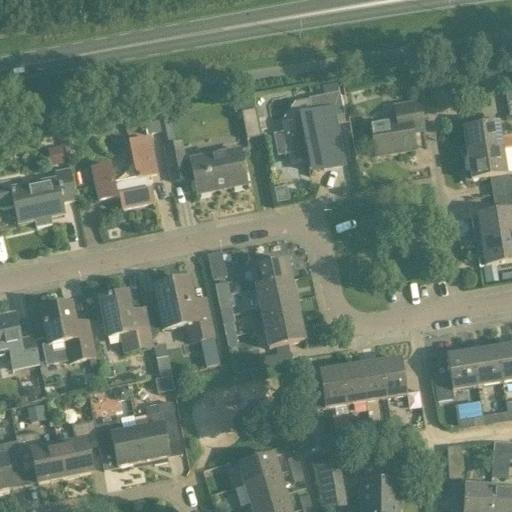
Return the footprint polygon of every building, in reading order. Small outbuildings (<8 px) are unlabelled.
[(291,167),(309,164),(321,161),(323,172),(343,168),(333,120),(343,118),(338,94),(308,101),(311,115),(299,117),(300,122),(282,126),(284,134),(272,137),(276,159),(289,156),(291,167)] [(393,108),(395,122),(370,126),(375,158),(415,152),(412,136),(422,135),(418,104),(393,108)] [(254,112),(240,114),(246,142),(260,139),(254,112)] [(168,114),(157,117),(164,148),(161,148),(169,186),(188,182),(181,144),(174,145),(168,114)] [(460,159),(466,158),(502,152),(498,126),(495,127),(493,118),(467,122),(468,131),(462,132),(464,149),(459,150),(460,159)] [(96,205),(120,200),(122,213),(152,207),(150,194),(146,180),(158,178),(149,139),(127,144),(135,181),(114,185),(110,165),(89,170),(96,205)] [(246,188),(239,152),(189,162),(196,198),(246,188)] [(466,158),(468,174),(463,175),(464,184),(470,183),(488,180),(491,198),(511,194),(511,180),(511,181),(506,178),(502,152),(466,158)] [(55,181),(10,190),(8,184),(0,185),(0,212),(12,210),(16,229),(34,225),(35,231),(50,228),(49,222),(64,219),(62,207),(76,204),(69,172),(54,175),(55,181)] [(474,246),(480,245),(511,239),(511,215),(511,213),(511,212),(511,194),(491,198),(494,216),(470,220),(474,246)] [(483,270),(511,265),(511,239),(480,245),(482,261),(477,261),(478,271),(483,270)] [(223,254),(209,255),(211,280),(225,279),(223,254)] [(251,271),(256,291),(291,283),(287,263),(251,271)] [(188,283),(153,290),(162,333),(184,329),(188,347),(214,342),(208,312),(195,315),(188,283)] [(256,291),(260,311),(296,303),(291,283),(256,291)] [(213,288),(216,300),(231,297),(229,289),(228,285),(213,288)] [(145,311),(130,314),(127,296),(99,302),(107,340),(119,338),(122,357),(153,350),(145,311)] [(216,300),(220,320),(232,318),(230,310),(234,309),(231,297),(216,300)] [(260,311),(264,331),(300,323),(296,303),(260,311)] [(40,308),(41,313),(40,314),(47,349),(62,346),(67,367),(88,363),(90,372),(98,371),(88,323),(74,325),(71,307),(57,310),(56,305),(40,308)] [(220,320),(225,340),(234,338),(232,326),(234,326),(232,318),(220,320)] [(32,339),(18,342),(13,319),(0,322),(0,354),(7,353),(11,374),(39,369),(32,339)] [(305,344),(300,323),(264,331),(269,352),(305,344)] [(237,350),(234,338),(225,340),(227,352),(237,350)] [(502,387),(511,384),(511,348),(496,351),(502,387)] [(477,391),(502,387),(496,351),(472,355),(477,391)] [(452,395),(477,391),(472,355),(446,359),(452,395)] [(154,358),(138,362),(142,380),(158,377),(154,358)] [(400,363),(379,366),(385,402),(406,398),(406,396),(417,394),(414,376),(403,378),(400,363)] [(365,405),(385,402),(379,366),(359,369),(365,405)] [(345,408),(365,405),(359,369),(339,372),(345,408)] [(324,412),(345,408),(339,372),(318,376),(324,412)] [(168,466),(167,462),(168,462),(168,460),(181,458),(171,405),(144,410),(148,431),(135,433),(142,467),(153,465),(154,469),(168,466)] [(507,415),(482,419),(484,428),(508,424),(507,415)] [(455,423),(456,430),(457,433),(484,428),(482,419),(469,421),(455,423)] [(73,445),(57,449),(64,482),(92,476),(87,454),(98,452),(94,429),(93,424),(70,428),(73,445)] [(117,472),(142,467),(135,433),(122,436),(120,424),(94,429),(98,452),(103,475),(117,472)] [(401,426),(389,428),(391,438),(403,436),(401,426)] [(371,441),(391,438),(389,428),(369,431),(371,441)] [(351,444),(371,441),(369,431),(349,434),(351,444)] [(321,449),(351,444),(349,434),(320,438),(321,449)] [(57,449),(40,452),(37,436),(14,440),(15,444),(24,489),(36,486),(37,487),(64,482),(57,449)] [(11,491),(24,489),(15,444),(0,447),(0,494),(11,493),(11,491)] [(511,460),(511,446),(492,445),(491,459),(511,460)] [(447,451),(448,482),(461,482),(460,450),(447,451)] [(238,468),(244,488),(279,477),(273,457),(238,468)] [(286,462),(290,474),(299,471),(296,459),(286,462)] [(339,463),(314,467),(319,496),(344,492),(339,463)] [(303,483),(299,471),(290,474),(293,486),(303,483)] [(285,497),(279,477),(244,488),(250,508),(285,497)] [(399,511),(399,485),(360,485),(360,511),(399,511)] [(489,511),(491,490),(465,489),(463,511),(489,511)] [(511,511),(511,491),(491,490),(489,511),(511,511)] [(289,511),(285,497),(250,508),(251,511),(289,511)] [(307,498),(297,501),(300,511),(305,511),(311,510),(307,498)]
